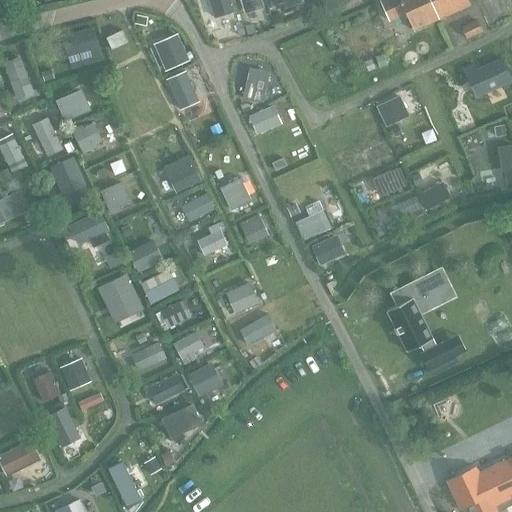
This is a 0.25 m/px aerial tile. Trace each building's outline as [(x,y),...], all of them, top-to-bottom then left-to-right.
[(209,0),(215,17),(234,11),(229,0),(209,0)] [(261,6),(258,0),(241,0),(245,11),(261,6)] [(414,31),(470,5),(467,0),(380,0),(379,1),(389,22),(405,15),(414,31)] [(279,15),(272,17),(274,25),(282,23),(279,15)] [(138,16),(136,24),(144,26),(146,18),(138,16)] [(461,27),(467,39),(483,31),(478,19),(461,27)] [(242,25),(236,26),(239,36),(245,34),(242,25)] [(253,25),(245,27),(248,35),(255,34),(253,25)] [(59,37),(70,70),(102,59),(92,27),(59,37)] [(128,42),(122,31),(107,38),(112,50),(128,42)] [(176,36),(155,44),(166,69),(185,60),(176,36)] [(384,55),(376,58),(380,68),(387,65),(384,55)] [(31,93),(20,60),(5,65),(16,98),(31,93)] [(51,71),(43,74),(45,82),(54,79),(51,71)] [(176,102),(194,94),(184,72),(166,80),(176,102)] [(243,98),(263,102),(268,77),(248,73),(243,98)] [(64,121),(87,111),(78,91),(56,101),(64,121)] [(387,125),(407,115),(398,97),(378,106),(387,125)] [(257,133),(279,123),(273,108),(250,117),(257,133)] [(348,121),(356,139),(381,128),(373,110),(348,121)] [(47,155),(62,148),(47,118),(32,125),(47,155)] [(83,154),(95,147),(94,144),(101,141),(92,123),(82,128),(81,125),(71,130),(83,154)] [(218,125),(211,129),(214,137),(222,133),(218,125)] [(503,126),(492,128),(494,138),(504,136),(503,126)] [(26,166),(11,135),(0,140),(0,147),(12,173),(26,166)] [(357,151),(367,173),(397,158),(387,137),(357,151)] [(71,143),(64,146),(68,154),(75,151),(71,143)] [(63,195),(85,185),(73,157),(50,167),(63,195)] [(283,159),(273,164),(276,171),(287,166),(283,159)] [(177,192),(199,182),(191,164),(169,174),(177,192)] [(402,166),(374,175),(380,194),(409,185),(402,166)] [(105,168),(97,172),(100,180),(108,176),(105,168)] [(8,170),(0,174),(4,182),(12,179),(8,170)] [(419,175),(412,178),(416,187),(423,183),(419,175)] [(230,209),(250,199),(240,178),(220,188),(230,209)] [(427,209),(449,197),(441,182),(419,195),(427,209)] [(119,206),(128,202),(120,183),(101,192),(110,213),(120,209),(119,206)] [(189,221),(214,208),(206,194),(182,207),(189,221)] [(7,207),(12,205),(9,197),(0,200),(0,222),(12,217),(7,207)] [(402,216),(420,208),(415,197),(396,205),(402,216)] [(296,205),(288,209),(291,217),(300,213),(296,205)] [(320,232),(331,227),(323,210),(303,220),(312,241),(322,237),(320,232)] [(79,244),(108,230),(99,212),(70,226),(79,244)] [(248,243),(267,235),(258,215),(239,223),(248,243)] [(227,245),(217,224),(209,228),(211,234),(197,241),(204,255),(227,245)] [(384,225),(376,229),(380,237),(388,233),(384,225)] [(129,226),(122,230),(125,238),(133,234),(129,226)] [(320,263),(342,254),(335,237),(313,247),(320,263)] [(138,271),(160,260),(151,241),(128,252),(138,271)] [(117,254),(107,259),(112,269),(122,264),(117,254)] [(149,299),(174,286),(167,272),(142,285),(149,299)] [(437,348),(414,304),(436,293),(427,276),(392,294),(397,306),(396,306),(387,311),(408,352),(421,345),(426,354),(437,348)] [(126,278),(99,291),(115,323),(142,310),(126,278)] [(236,312),(258,302),(250,284),(228,293),(236,312)] [(164,319),(167,327),(189,317),(182,302),(156,314),(160,321),(164,319)] [(248,344),(275,329),(267,315),(240,330),(248,344)] [(192,353),(204,347),(196,332),(174,344),(184,363),(195,358),(192,353)] [(139,370),(164,358),(157,343),(132,355),(139,370)] [(258,358),(250,364),(255,370),(262,365),(258,358)] [(70,389),(90,381),(81,359),(61,368),(70,389)] [(199,395),(220,384),(209,364),(189,375),(199,395)] [(43,401),(59,394),(50,372),(33,380),(43,401)] [(156,403),(184,389),(176,374),(148,388),(156,403)] [(90,423),(115,413),(105,390),(80,400),(90,423)] [(171,437),(200,423),(191,406),(163,419),(171,437)] [(61,445),(78,437),(65,408),(47,417),(61,445)] [(210,408),(202,412),(206,420),(214,416),(210,408)] [(0,453),(0,458),(7,474),(42,458),(33,438),(0,453)] [(170,454),(162,458),(167,468),(175,464),(170,454)] [(476,466),(447,481),(460,508),(467,505),(470,511),(496,511),(511,504),(511,456),(489,468),(479,472),(476,466)] [(156,460),(145,466),(151,476),(162,470),(156,460)] [(102,485),(94,489),(98,497),(106,492),(102,485)]
